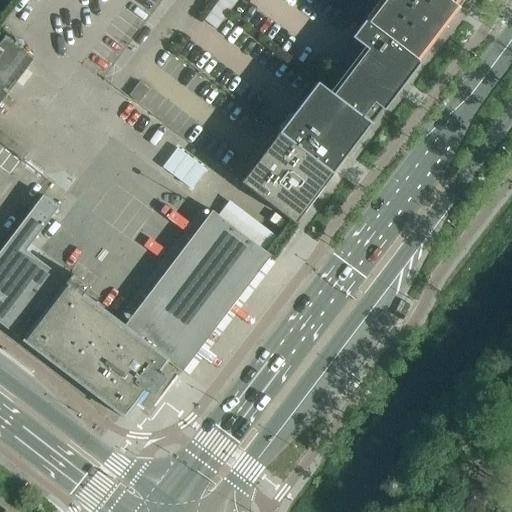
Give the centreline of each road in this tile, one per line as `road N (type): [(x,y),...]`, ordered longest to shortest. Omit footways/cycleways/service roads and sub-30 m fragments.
road 1 (secondary): [(511,53),(172,505)]
road 2 (secondary): [(217,511),(511,113)]
road 3 (secondary): [(172,505),(0,378)]
road 4 (secondary): [(0,420),(116,511)]
